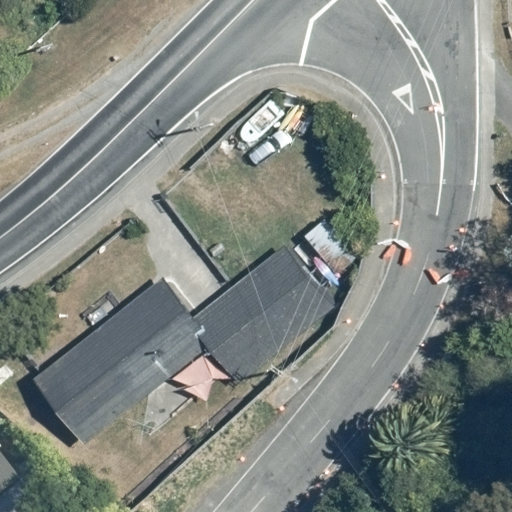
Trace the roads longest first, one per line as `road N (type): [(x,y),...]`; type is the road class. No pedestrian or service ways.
road 1 (tertiary): [(253,511),(351,396),(405,312),(439,213),(444,147),(430,78)]
road 2 (tertiary): [(253,0),(85,168),(0,236)]
